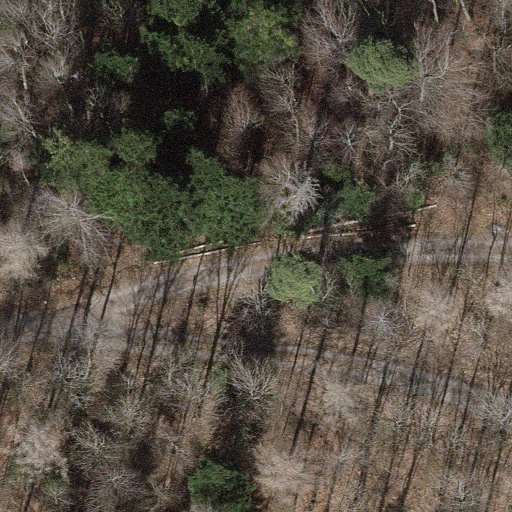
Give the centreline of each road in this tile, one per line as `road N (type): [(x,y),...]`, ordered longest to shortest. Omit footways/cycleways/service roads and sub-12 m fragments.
road 1 (track): [(511,244),(331,249),(0,350)]
road 2 (track): [(0,361),(379,364),(511,423)]
